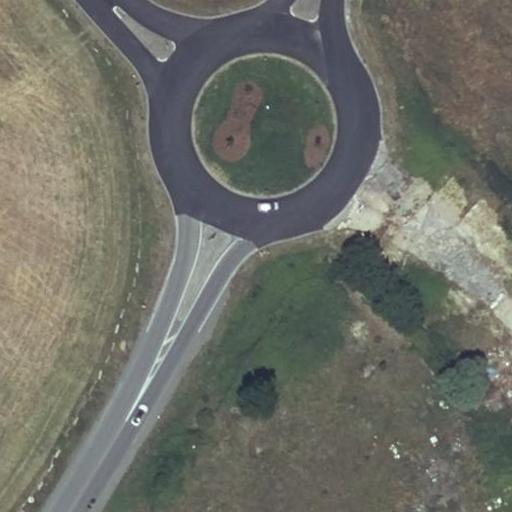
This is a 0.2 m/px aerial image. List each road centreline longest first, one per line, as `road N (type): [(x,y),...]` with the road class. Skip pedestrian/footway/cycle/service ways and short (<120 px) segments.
road 1 (secondary): [(292,214),(315,205),(349,170),(361,117),(342,65),(298,33)]
road 2 (secondary): [(164,352),(192,325),(228,261),(292,214)]
road 3 (secondary): [(66,511),(164,352)]
road 4 (secondary): [(185,174),(188,256),(164,352)]
road 5 (tertiary): [(93,0),(171,108)]
road 6 (secondary): [(185,174),(201,193),(244,216),(292,214)]
